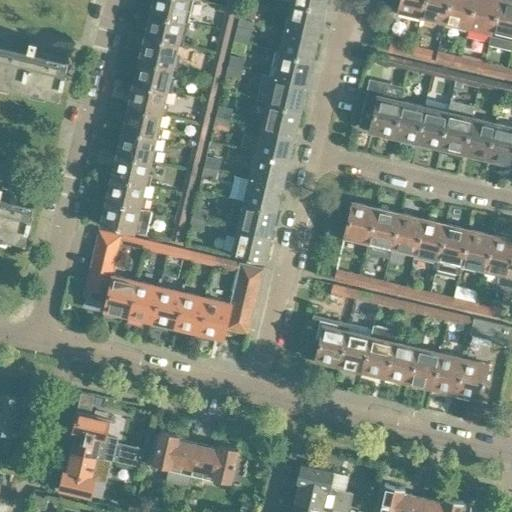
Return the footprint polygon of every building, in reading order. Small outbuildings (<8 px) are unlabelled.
[(153,0),(151,12),(186,20),(191,21),(193,10),(195,0),(153,0)] [(318,33),(325,8),(291,0),(290,0),(285,25),(318,33)] [(421,15),(424,0),(399,0),(397,10),(421,15)] [(444,21),(449,0),(424,0),(421,15),(444,21)] [(468,27),(474,0),(449,0),(444,21),(468,27)] [(491,32),(498,0),(474,0),(468,27),(491,32)] [(511,48),(511,0),(498,0),(491,32),(489,43),(511,48)] [(257,8),(243,4),(241,15),(255,18),(257,8)] [(233,24),(237,8),(228,5),(224,22),(233,24)] [(151,12),(145,35),(180,43),(185,44),(188,33),(183,32),(186,20),(151,12)] [(252,28),(255,18),(241,15),(238,25),(252,28)] [(312,59),(318,33),(285,25),(279,51),(312,59)] [(227,47),(231,31),(222,29),(218,45),(227,47)] [(69,56),(35,48),(37,38),(30,36),(29,40),(0,33),(0,81),(60,96),(61,91),(60,91),(63,81),(69,56)] [(145,35),(140,58),(174,67),(179,68),(182,56),(177,55),(180,43),(145,35)] [(459,52),(461,41),(441,37),(438,48),(459,52)] [(407,54),(409,45),(390,41),(388,50),(407,54)] [(415,44),(413,54),(412,55),(431,60),(434,48),(415,44)] [(275,50),(269,75),(273,76),(306,84),(312,59),(279,51),(275,50)] [(438,50),(436,60),(436,61),(454,65),(457,54),(438,50)] [(222,70),(226,54),(216,52),(212,68),(222,70)] [(462,53),(459,66),(478,71),(481,58),(462,53)] [(246,58),(231,54),(229,65),(243,69),(246,58)] [(394,56),(392,65),(408,69),(411,60),(394,56)] [(140,58),(134,82),(169,90),(174,91),(176,80),(172,78),(174,67),(140,58)] [(485,61),(483,71),(483,72),(501,77),(504,65),(485,61)] [(417,62),(415,71),(432,75),(434,66),(417,62)] [(241,78),(243,69),(229,65),(226,75),(241,78)] [(441,68),(438,77),(455,80),(457,72),(441,68)] [(455,80),(454,86),(462,88),(463,82),(465,73),(457,72),(455,80)] [(216,94),(220,78),(211,75),(207,92),(216,94)] [(300,109),(306,84),(273,76),(267,101),(300,109)] [(487,79),(485,88),(502,92),(504,83),(487,79)] [(134,82),(129,105),(163,113),(168,114),(171,103),(166,102),(169,90),(134,82)] [(393,134),(401,101),(367,93),(358,126),(369,128),(369,129),(378,131),(377,135),(393,138),(393,134)] [(424,107),(416,140),(417,140),(425,142),(424,146),(439,149),(440,146),(448,112),(450,104),(426,98),(424,107)] [(211,117),(215,101),(205,99),(201,115),(211,117)] [(472,115),(473,116),(475,104),(451,99),(450,104),(448,112),(440,146),(448,148),(447,151),(463,155),(464,151),(463,151),(472,115)] [(294,134),(300,109),(267,101),(261,126),(294,134)] [(416,140),(424,107),(401,101),(393,134),(402,136),(401,140),(416,144),(417,140),(416,140)] [(234,108),(219,104),(217,116),(231,119),(234,108)] [(129,105),(123,128),(158,137),(162,138),(165,126),(160,125),(163,113),(129,105)] [(495,121),(473,116),(472,115),(463,151),(464,151),(471,153),(471,156),(486,160),(487,157),(487,156),(495,121)] [(229,128),(231,119),(217,116),(214,125),(229,128)] [(510,162),(511,154),(511,125),(495,121),(487,156),(487,157),(495,159),(494,162),(509,166),(511,162),(510,162)] [(205,140),(209,124),(200,122),(196,138),(205,140)] [(288,160),(294,134),(261,126),(255,152),(288,160)] [(123,128),(118,152),(152,160),(157,161),(160,149),(155,148),(158,137),(123,128)] [(199,164),(203,147),(194,145),(190,162),(199,164)] [(118,152),(112,175),(146,183),(151,184),(154,173),(149,172),(152,160),(118,152)] [(282,185),(288,160),(255,152),(249,177),(282,185)] [(221,158),(207,155),(204,166),(219,170),(221,158)] [(216,179),(219,170),(204,166),(202,175),(216,179)] [(194,187),(198,171),(188,169),(184,185),(194,187)] [(144,195),(146,183),(112,175),(107,198),(146,208),(146,207),(148,196),(144,195)] [(276,210),(282,185),(249,177),(243,201),(243,202),(276,210)] [(29,225),(35,200),(0,192),(3,183),(0,181),(0,234),(26,240),(27,235),(26,235),(28,225),(29,225)] [(188,210),(192,194),(183,192),(179,208),(188,210)] [(146,233),(152,209),(146,207),(146,208),(107,198),(101,222),(146,233)] [(243,202),(243,201),(233,198),(227,224),(237,226),(237,227),(270,235),(276,210),(243,202)] [(367,241),(375,207),(352,201),(344,235),(345,235),(345,239),(359,242),(360,239),(367,241)] [(209,209),(195,205),(192,217),(207,220),(209,209)] [(367,241),(365,251),(389,257),(391,249),(392,246),(390,246),(398,212),(375,207),(367,241)] [(414,252),(421,218),(398,212),(390,246),(392,246),(391,249),(406,252),(406,250),(414,252)] [(183,234),(187,217),(177,215),(173,232),(183,234)] [(204,229),(207,220),(192,217),(190,226),(204,229)] [(436,260),(445,223),(421,218),(414,252),(415,252),(414,255),(436,260)] [(436,260),(435,268),(458,273),(460,266),(468,229),(445,223),(436,260)] [(264,261),(270,235),(237,227),(231,253),(264,261)] [(121,242),(123,234),(99,228),(96,243),(120,249),(121,242)] [(484,271),(492,235),(468,229),(460,266),(484,271)] [(137,246),(139,238),(123,234),(121,242),(137,246)] [(511,239),(492,235),(484,271),(498,275),(495,284),(511,288),(511,239)] [(160,251),(162,243),(146,239),(144,247),(160,251)] [(116,262),(120,249),(96,243),(93,256),(116,262)] [(183,257),(185,249),(169,245),(167,253),(183,257)] [(207,263),(209,254),(192,250),(190,259),(207,263)] [(114,272),(116,262),(93,256),(90,269),(112,275),(113,272),(114,272)] [(230,268),(233,260),(216,256),(214,264),(230,268)] [(241,262),(237,276),(259,281),(263,267),(241,262)] [(352,282),(354,272),(337,268),(335,278),(352,282)] [(110,286),(112,275),(90,269),(87,281),(110,286)] [(128,314),(137,277),(114,272),(113,272),(112,275),(110,286),(106,300),(103,312),(119,316),(120,312),(128,314)] [(374,287),(376,277),(360,273),(357,283),(374,287)] [(256,295),(259,281),(237,276),(234,289),(256,295)] [(151,319),(160,283),(137,277),(128,314),(127,318),(143,321),(144,317),(151,319)] [(397,293),(400,283),(383,279),(380,289),(397,293)] [(106,300),(110,286),(87,281),(84,294),(106,300)] [(174,325),(183,288),(160,283),(151,319),(150,323),(166,327),(167,323),(174,325)] [(348,296),(350,286),(334,283),(333,284),(331,292),(348,296)] [(420,298),(423,288),(406,284),(404,294),(420,298)] [(198,330),(207,294),(183,288),(174,325),(173,329),(189,333),(190,329),(198,330)] [(371,301),(373,292),(356,288),(354,297),(371,301)] [(253,307),(256,295),(234,289),(232,300),(230,299),(230,301),(253,307)] [(444,304),(446,294),(430,290),(427,300),(444,304)] [(394,306),(396,297),(379,293),(377,303),(394,306)] [(227,314),(230,301),(230,299),(207,294),(198,330),(197,334),(213,338),(214,334),(222,336),(224,328),(227,314)] [(467,309),(470,299),(453,295),(451,305),(467,309)] [(417,312),(419,303),(403,299),(400,308),(417,312)] [(253,307),(230,301),(227,314),(250,320),(253,307)] [(491,315),(493,305),(477,301),(474,311),(491,315)] [(441,317),(443,308),(426,304),(424,314),(441,317)] [(464,323),(466,314),(450,310),(447,319),(464,323)] [(247,333),(250,320),(227,314),(224,328),(247,333)] [(339,363),(349,321),(314,314),(306,346),(317,348),(314,362),(330,365),(331,362),(339,363)] [(511,324),(496,321),(475,316),(471,333),(492,338),(492,340),(511,344),(511,324)] [(362,369),(372,326),(349,321),(339,363),(338,367),(354,371),(355,367),(362,369)] [(372,326),(362,369),(361,373),(377,376),(378,373),(385,374),(393,339),(396,328),(372,323),(372,326)] [(409,380),(417,345),(393,339),(385,374),(384,378),(400,382),(401,378),(409,380)] [(432,385),(440,350),(417,345),(409,380),(408,384),(424,387),(425,383),(432,385)] [(456,391),(464,356),(440,350),(432,385),(431,389),(447,393),(448,389),(456,391)] [(480,396),(488,362),(464,356),(456,391),(455,394),(470,398),(471,394),(480,396)] [(94,395),(81,392),(79,401),(92,404),(94,395)] [(0,395),(0,431),(10,434),(18,397),(1,393),(0,395)] [(76,430),(71,450),(103,457),(104,456),(113,459),(118,438),(106,435),(110,417),(108,417),(109,413),(97,410),(96,414),(77,409),(76,413),(71,412),(69,424),(73,425),(72,429),(76,430)] [(191,474),(199,443),(179,438),(180,434),(160,430),(153,462),(170,466),(167,479),(170,483),(184,486),(184,485),(189,486),(193,474),(191,474)] [(219,448),(199,443),(191,474),(193,474),(215,479),(215,477),(231,481),(231,480),(240,482),(255,460),(237,456),(238,448),(219,444),(219,448)] [(107,481),(113,459),(104,456),(103,457),(71,450),(66,470),(63,469),(58,488),(92,496),(96,478),(107,481)] [(298,481),(294,500),(332,509),(343,511),(348,511),(353,493),(329,487),(332,470),(301,463),(296,480),(298,481)] [(418,511),(422,496),(403,492),(404,487),(384,483),(377,511),(418,511)] [(442,501),(422,496),(418,511),(469,511),(471,503),(443,496),(442,501)] [(331,511),(332,509),(294,500),(290,511),(331,511)]
